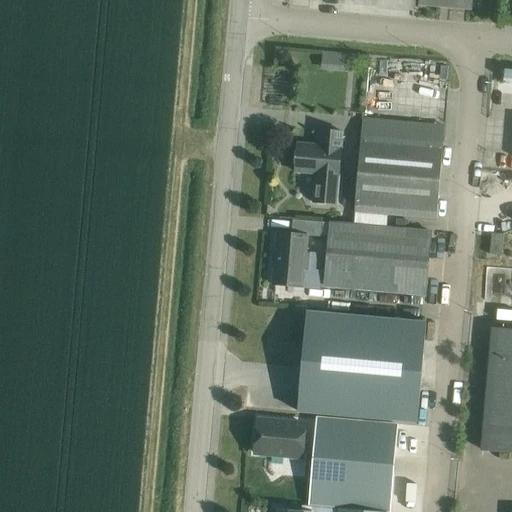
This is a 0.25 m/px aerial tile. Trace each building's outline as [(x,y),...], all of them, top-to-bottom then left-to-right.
[(472,10),(472,0),(423,0),(423,6),(472,10)] [(298,144),(296,171),(314,173),(312,202),(334,204),(338,204),(338,203),(340,175),(344,132),(339,132),(317,130),(316,146),(298,144)] [(363,137),(355,227),(386,228),(387,214),(436,219),(442,143),(363,137)] [(277,233),(273,284),(276,284),(275,288),(278,291),(285,292),(287,289),(288,286),(303,287),(305,269),(309,269),(310,254),(306,254),(308,237),(330,238),(325,286),(425,295),(431,232),(386,228),(355,227),(294,221),(293,234),(277,233)] [(504,235),(493,234),(492,233),(492,234),(489,260),(502,261),(504,235)] [(307,312),(302,368),(299,412),(418,422),(427,322),(307,312)] [(482,450),(511,452),(511,331),(493,330),(482,450)] [(257,428),(255,453),(302,456),(304,432),(305,422),(258,418),(257,428)] [(312,499),(317,499),(316,507),(334,509),(335,501),(391,505),(398,425),(319,418),(312,499)]
